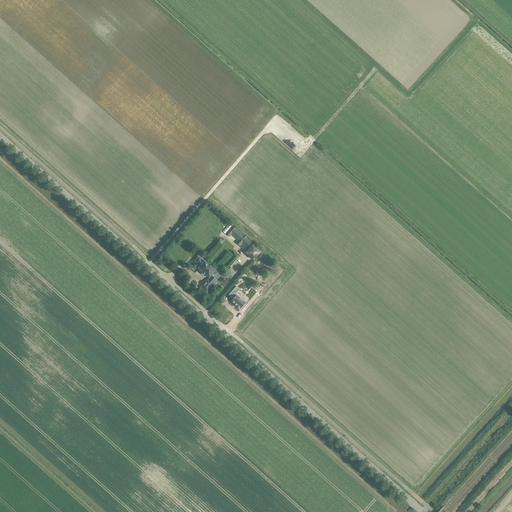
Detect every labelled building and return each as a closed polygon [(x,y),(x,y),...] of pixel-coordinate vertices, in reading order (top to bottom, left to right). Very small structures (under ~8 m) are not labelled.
[(247,238),(236,228),(233,226),(226,233),(230,237),(233,233),(239,239),(236,243),(240,246),(247,238)] [(253,260),(260,252),(252,245),(246,253),(253,260)] [(202,272),(205,274),(209,278),(209,277),(210,278),(208,280),(208,279),(201,287),(206,293),(213,285),(213,284),(220,276),(215,271),(215,270),(211,267),(209,264),(209,265),(205,261),(204,261),(199,257),(195,261),(200,266),(198,268),(202,272)] [(231,301),(240,309),(246,303),(237,295),(236,295),(235,294),(240,289),(236,286),(229,295),(232,298),(233,299),(231,301)] [(224,305),(220,310),(226,315),(230,310),(224,305)]
